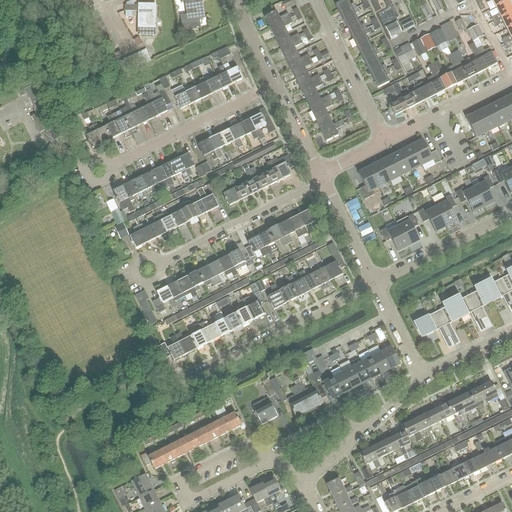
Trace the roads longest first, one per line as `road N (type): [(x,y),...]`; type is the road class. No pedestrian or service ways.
road 1 (residential): [(132,376),(145,386),(185,380),(376,282)]
road 2 (residential): [(272,459),(186,502),(180,476),(240,448),(268,456)]
road 3 (residential): [(142,272),(324,181)]
road 4 (residential): [(96,171),(274,85)]
road 5 (residential): [(386,141),(319,0)]
road 6 (residential): [(376,282),(511,214)]
road 7 (residential): [(386,141),(511,77)]
